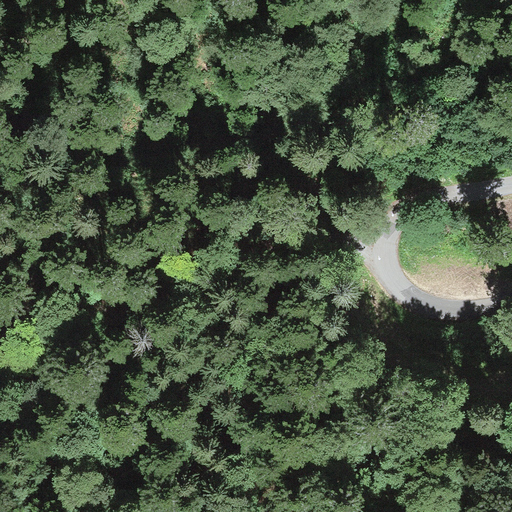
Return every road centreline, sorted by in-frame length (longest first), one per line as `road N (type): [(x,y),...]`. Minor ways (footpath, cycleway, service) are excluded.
road 1 (track): [(0,366),(240,256),(320,233),(387,238)]
road 2 (unclassified): [(511,183),(410,206),(385,247),(397,283),(424,304),(459,311),(511,302)]
road 3 (track): [(389,269),(382,305),(411,346),(455,367),(511,367)]
